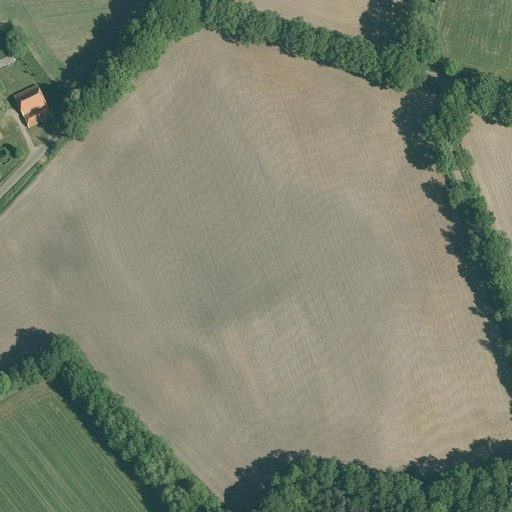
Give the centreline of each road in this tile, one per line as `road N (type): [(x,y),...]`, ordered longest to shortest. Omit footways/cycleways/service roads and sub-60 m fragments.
road 1 (unclassified): [(0,193),(156,30),(192,11),(227,12),(452,83)]
road 2 (unclassified): [(511,325),(446,139),(452,83)]
